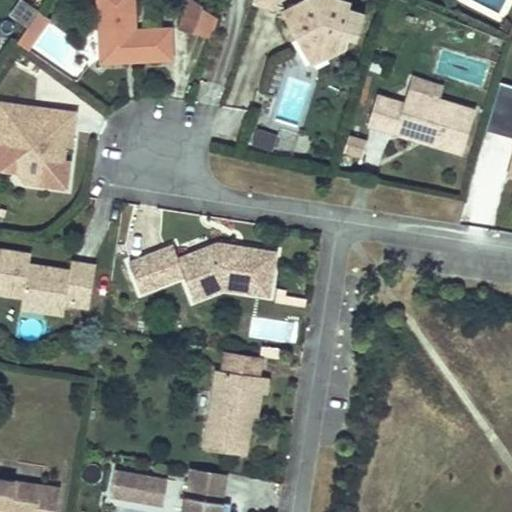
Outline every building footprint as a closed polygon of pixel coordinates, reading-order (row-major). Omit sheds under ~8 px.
[(132,0),(96,0),(94,61),(96,66),(111,67),(120,61),(128,61),(128,68),(165,69),(166,37),(131,36),(132,0)] [(272,0),(251,0),(249,7),(268,13),(272,0)] [(346,10),(320,1),(317,11),(309,8),(306,3),(279,16),(293,42),(316,50),(322,61),(340,52),(343,43),(351,45),(360,20),(344,16),(346,10)] [(320,1),(306,3),(309,8),(317,11),(320,1)] [(22,34),(34,18),(17,6),(6,22),(22,34)] [(197,17),(182,6),(172,39),(189,43),(197,17)] [(316,50),(293,42),(306,69),(322,61),(316,50)] [(511,83),(494,81),(486,128),(511,132),(511,83)] [(439,93),(408,84),(403,99),(435,108),(439,93)] [(435,108),(403,99),(399,112),(372,104),(363,134),(391,142),(393,136),(424,146),(423,151),(458,162),(471,119),(435,108)] [(72,118),(0,109),(0,148),(8,150),(15,166),(13,177),(18,186),(37,189),(39,166),(57,168),(60,150),(68,151),(72,118)] [(362,156),(365,136),(345,133),(342,152),(362,156)] [(424,146),(393,136),(391,142),(423,151),(424,146)] [(173,268),(168,255),(125,272),(137,302),(179,284),(193,279),(200,295),(218,297),(264,305),(271,261),(236,256),(235,261),(228,259),(229,254),(212,252),(173,268)] [(47,275),(23,272),(25,262),(0,257),(0,302),(17,305),(17,311),(40,315),(39,320),(55,323),(58,323),(60,312),(83,316),(90,274),(66,270),(63,285),(51,283),(47,275)] [(193,279),(179,284),(189,309),(218,297),(200,295),(193,279)] [(40,315),(17,311),(16,317),(39,320),(40,315)] [(253,384),(256,365),(217,359),(214,378),(253,384)] [(253,384),(214,378),(210,377),(198,454),(238,460),(244,425),(245,415),(251,416),(254,401),(259,402),(261,386),(253,384)] [(111,466),(109,496),(163,500),(166,471),(111,466)] [(0,486),(0,511),(53,511),(56,496),(0,486)] [(217,511),(221,494),(183,487),(178,511),(217,511)]
